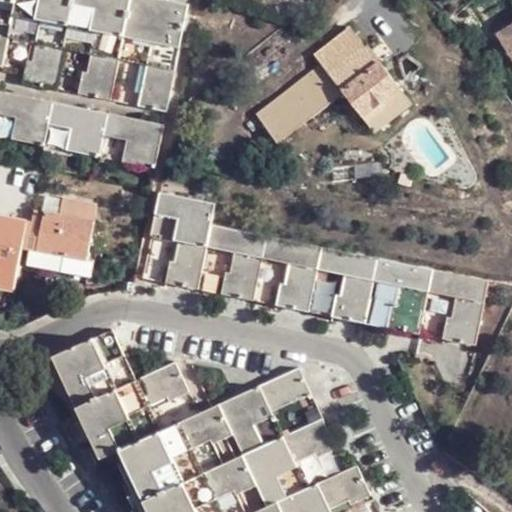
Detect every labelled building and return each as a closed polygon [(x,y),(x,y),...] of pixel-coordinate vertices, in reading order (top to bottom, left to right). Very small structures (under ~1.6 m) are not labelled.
[(153,109),(175,0),(0,0),(0,36),(23,41),(19,57),(16,57),(10,82),(43,87),(52,49),(77,52),(75,67),(69,66),(66,93),(98,97),(105,58),(134,62),(130,78),(125,79),(121,103),(153,109)] [(511,28),(504,34),(500,36),(501,38),(511,55),(511,28)] [(333,77),(365,48),(349,29),(316,58),(322,64),(333,77)] [(367,45),(365,48),(333,77),(343,92),(376,134),(415,103),(367,45)] [(343,92),(333,77),(322,64),(258,118),(279,144),(313,116),(332,101),(343,92)] [(142,161),(151,119),(0,93),(0,116),(3,118),(0,138),(31,143),(35,124),(59,128),(56,147),(93,154),(95,136),(117,139),(114,156),(142,161)] [(332,101),(313,116),(324,129),(343,115),(332,101)] [(155,210),(209,220),(212,197),(158,188),(155,210)] [(68,193),(65,211),(93,215),(95,197),(68,193)] [(94,261),(94,259),(101,216),(93,215),(65,211),(50,208),(42,249),(41,253),(94,261)] [(485,280),(216,221),(209,220),(155,210),(149,210),(146,227),(166,231),(161,250),(156,250),(152,273),(188,281),(198,240),(223,245),(219,263),(215,262),(211,286),(245,293),(255,253),(276,258),(266,299),(303,306),(313,267),(340,273),(336,290),(330,289),(327,311),(362,318),(371,279),(397,286),(392,303),(388,303),(384,324),(419,331),(426,292),(450,298),(446,316),(441,315),(437,336),(470,345),(485,280)] [(0,290),(22,292),(27,215),(0,213),(0,290)] [(101,260),(94,259),(94,261),(41,253),(42,249),(35,248),(31,267),(98,279),(101,260)] [(172,362),(132,380),(110,333),(52,360),(87,437),(98,460),(118,451),(145,511),(333,511),(332,510),(349,502),(352,507),(370,499),(355,465),(310,486),(299,462),(314,456),(315,459),(334,451),(318,416),(282,433),(272,410),(306,394),(293,364),(155,427),(145,406),(168,396),(169,399),(186,391),(172,362)]
